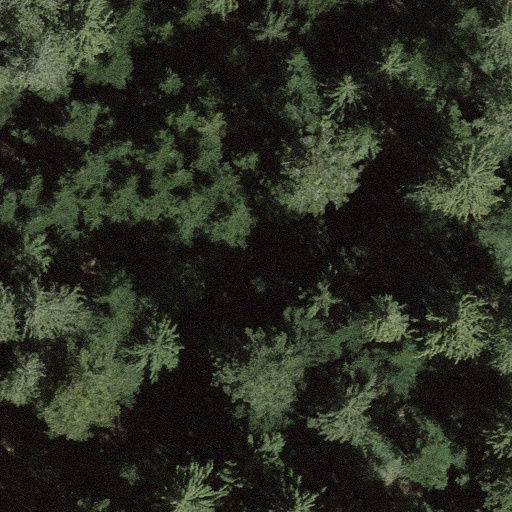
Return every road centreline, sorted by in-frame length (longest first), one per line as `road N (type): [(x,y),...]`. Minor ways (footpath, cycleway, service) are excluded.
road 1 (track): [(511,46),(375,140),(235,267),(56,511)]
road 2 (track): [(302,0),(0,41)]
